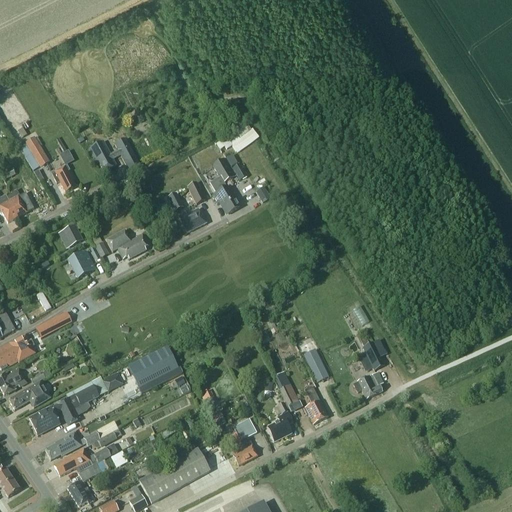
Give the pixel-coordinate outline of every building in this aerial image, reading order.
[(135,87),(117,96),(125,113),(143,105),(135,87)] [(221,142),(227,151),(232,147),(233,147),(232,146),(251,132),(251,131),(247,126),(228,140),(227,138),(221,142)] [(17,133),(22,140),(27,136),(23,129),(17,133)] [(251,132),(232,146),(233,147),(232,147),(237,154),(258,138),(252,131),(251,131),(251,132)] [(50,164),(38,145),(34,139),(25,144),(26,145),(19,150),(33,172),(40,168),(41,169),(50,164)] [(118,151),(110,155),(103,143),(89,150),(96,165),(98,164),(104,174),(116,167),(113,161),(121,157),(128,171),(139,166),(126,140),(115,146),(118,151)] [(74,163),(68,152),(60,157),(65,167),(74,163)] [(226,159),(212,166),(220,179),(210,185),(216,195),(213,197),(217,205),(221,203),(228,216),(239,209),(234,202),(236,202),(232,195),(231,196),(224,184),(236,177),(230,167),(237,163),(231,152),(224,155),(226,159)] [(7,164),(5,166),(1,158),(0,158),(0,173),(0,174),(10,168),(7,164)] [(240,182),(247,178),(239,165),(232,169),(240,182)] [(60,183),(65,194),(75,189),(72,183),(75,182),(67,167),(51,175),(57,185),(60,183)] [(1,175),(4,182),(16,176),(12,169),(1,175)] [(205,202),(196,184),(187,189),(196,206),(205,202)] [(271,199),(264,188),(255,193),(262,204),(271,199)] [(19,197),(16,191),(11,194),(12,196),(6,199),(9,203),(18,198),(19,197)] [(19,197),(18,198),(26,214),(34,210),(25,194),(19,197)] [(176,195),(166,200),(174,214),(184,209),(176,195)] [(18,219),(9,203),(6,199),(6,197),(2,199),(0,196),(0,214),(0,215),(2,214),(8,225),(18,219)] [(18,198),(9,203),(18,219),(26,215),(26,214),(18,198)] [(178,218),(187,235),(206,225),(201,214),(198,210),(186,216),(185,214),(178,218)] [(71,248),(83,242),(75,227),(63,233),(71,248)] [(106,241),(113,254),(118,251),(123,261),(127,258),(129,261),(146,252),(145,249),(149,247),(142,235),(136,238),(137,239),(130,242),(125,231),(106,241)] [(95,248),(100,259),(108,255),(103,244),(95,248)] [(91,251),(96,262),(100,260),(94,249),(91,251)] [(96,272),(86,252),(67,262),(77,281),(96,272)] [(0,339),(14,332),(5,314),(0,316),(0,339)] [(66,314),(52,321),(57,331),(71,324),(66,314)] [(36,356),(32,349),(29,342),(26,336),(9,345),(9,346),(18,362),(18,363),(19,364),(36,356)] [(278,345),(283,355),(292,350),(287,340),(278,345)] [(362,349),(374,373),(385,367),(374,344),(369,346),(364,349),(362,349)] [(18,363),(18,362),(9,346),(0,351),(0,368),(1,371),(18,363)] [(168,349),(128,367),(140,391),(179,370),(168,349)] [(305,356),(304,357),(319,387),(328,382),(317,359),(319,358),(316,351),(311,353),(305,356)] [(0,389),(4,397),(8,395),(8,396),(16,392),(15,389),(18,387),(19,389),(27,385),(19,370),(11,374),(12,375),(6,378),(4,375),(0,377),(0,389)] [(30,380),(34,386),(51,376),(48,372),(42,375),(42,373),(30,380)] [(281,391),(279,392),(288,408),(297,404),(283,375),(275,379),(281,391)] [(381,386),(375,376),(370,378),(369,377),(353,386),(357,395),(362,392),(366,401),(382,393),(379,387),(381,386)] [(182,378),(175,382),(178,388),(185,385),(182,378)] [(73,412),(99,398),(98,397),(107,393),(100,379),(66,397),(68,401),(57,406),(57,407),(51,410),(51,409),(29,420),(38,438),(47,433),(46,431),(59,425),(55,417),(61,413),(68,427),(79,422),(73,412)] [(9,402),(15,412),(29,403),(34,410),(50,400),(40,383),(9,402)] [(303,410),(307,417),(308,416),(313,426),(323,421),(328,419),(313,390),(306,394),(312,406),(303,410)] [(213,403),(215,402),(211,392),(201,397),(206,407),(206,406),(209,405),(211,408),(212,408),(215,406),(213,403)] [(297,404),(288,408),(290,412),(291,414),(302,409),(299,402),(297,404)] [(274,444),(292,435),(288,427),(293,424),(283,404),(277,407),(282,417),(277,419),(280,423),(267,430),(274,444)] [(223,419),(220,412),(210,416),(214,424),(218,422),(222,420),(223,419)] [(133,423),(136,429),(141,426),(138,420),(133,423)] [(249,421),(234,429),(244,450),(232,456),(239,468),(258,457),(248,439),(256,435),(249,421)] [(175,428),(161,435),(164,440),(177,433),(175,428)] [(92,446),(109,436),(107,431),(98,436),(96,432),(83,439),(88,447),(92,445),(92,446)] [(109,436),(92,446),(95,451),(100,448),(101,449),(122,437),(118,431),(109,436)] [(81,447),(74,435),(55,445),(55,446),(45,452),(51,462),(61,457),(62,458),(81,447)] [(201,442),(203,447),(214,442),(212,437),(201,442)] [(84,451),(64,461),(64,462),(54,468),(60,478),(76,470),(79,475),(98,465),(118,454),(114,446),(94,457),(94,456),(91,458),(87,457),(84,451)] [(152,505),(209,473),(197,451),(139,483),(152,505)] [(115,467),(126,461),(122,454),(111,460),(115,467)] [(88,506),(94,502),(84,484),(101,474),(97,466),(78,476),(81,482),(67,490),(79,509),(87,504),(88,506)] [(0,487),(1,489),(13,481),(5,471),(0,474),(0,487)] [(13,481),(1,489),(8,499),(20,492),(13,481)] [(129,503),(133,511),(139,511),(148,507),(141,496),(129,503)] [(99,511),(118,511),(113,502),(99,510),(99,511)]
